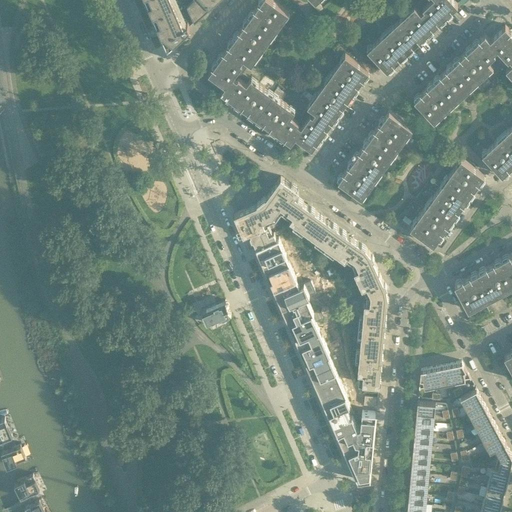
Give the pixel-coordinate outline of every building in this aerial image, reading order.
[(204,0),(148,0),(168,43),(202,11),(209,5),(204,0)] [(273,32),(288,11),(273,0),(260,0),(249,15),(273,32)] [(419,0),(415,5),(414,4),(406,11),(426,32),(445,14),(431,0),(419,0)] [(431,0),(445,14),(457,3),(454,0),(431,0)] [(322,6),(317,1),(313,5),(318,10),(322,6)] [(406,50),(425,33),(426,32),(406,11),(387,29),(406,50)] [(257,54),(273,32),(249,15),(234,37),(257,54)] [(485,32),(473,43),(492,63),(499,57),(492,50),(497,45),(501,50),(511,39),(511,31),(505,24),(489,38),(485,32)] [(406,50),(387,29),(367,47),(387,69),(406,50)] [(234,37),(218,58),(234,70),(231,75),(237,79),(242,72),(249,62),(251,63),(257,54),(234,37)] [(492,50),(499,57),(507,66),(506,67),(511,74),(511,39),(501,50),(497,45),(492,50)] [(473,43),(453,61),(473,83),(493,65),(492,63),(473,43)] [(352,91),(368,69),(345,52),(329,74),(352,91)] [(220,90),(233,99),(250,77),(242,72),(237,79),(231,75),(234,70),(218,58),(208,71),(225,83),(220,90)] [(453,61),(433,79),(453,101),(473,83),(453,61)] [(352,91),(329,74),(313,95),(337,112),(352,91)] [(250,77),(233,99),(255,115),(272,92),(251,76),(250,77)] [(434,119),(453,101),(433,79),(414,98),(434,119)] [(272,92),(255,115),(278,131),(294,109),(295,108),(272,92)] [(337,112),(313,95),(307,103),(308,104),(301,114),(295,122),(301,126),(304,121),(321,133),(337,112)] [(389,108),(369,135),(393,152),(400,142),(412,126),(389,108)] [(294,109),(278,131),(291,141),(295,135),(312,147),(321,133),(304,121),(301,126),(295,122),(301,114),(294,109)] [(413,127),(420,132),(423,128),(417,123),(413,127)] [(511,123),(508,127),(501,133),(511,144),(511,123)] [(502,173),(511,163),(511,144),(501,133),(482,152),(502,173)] [(369,135),(354,157),(377,174),(393,152),(369,135)] [(460,156),(444,177),(468,195),(484,173),(460,156)] [(361,195),(377,174),(354,157),(338,178),(361,195)] [(281,175),(266,195),(280,205),(293,214),(289,218),(304,228),(317,210),(295,194),(299,189),(281,175)] [(468,195),(444,177),(429,199),(452,216),(468,195)] [(360,198),(354,193),(350,199),(356,203),(360,198)] [(452,216),(429,199),(411,223),(409,225),(433,243),(452,216)] [(249,231),(256,246),(277,237),(274,230),(269,232),(263,219),(256,203),(234,213),(243,233),(249,231)] [(339,226),(317,210),(304,228),(326,244),(339,226)] [(402,219),(399,223),(405,228),(408,224),(402,219)] [(358,240),(339,226),(326,244),(345,258),(348,254),(358,240)] [(283,244),(279,236),(277,237),(256,246),(260,254),(283,244)] [(365,245),(358,240),(348,254),(355,259),(359,267),(354,269),(362,287),(367,285),(370,293),(369,302),(387,303),(387,294),(386,286),(383,280),(371,252),(365,245)] [(283,244),(260,254),(263,262),(286,252),(283,244)] [(511,251),(502,257),(511,275),(511,251)] [(286,252),(263,262),(266,270),(289,260),(286,252)] [(511,275),(502,257),(478,270),(492,296),(511,284),(511,275)] [(289,260),(266,270),(270,278),(293,268),(289,260)] [(178,269),(181,280),(193,277),(190,266),(178,269)] [(293,268),(270,278),(273,286),(296,276),(293,268)] [(454,283),(468,309),(492,296),(478,270),(454,283)] [(296,276),(273,286),(277,294),(300,284),(296,276)] [(309,293),(305,282),(300,284),(277,294),(282,305),(307,294),(309,293)] [(289,321),(312,311),(313,310),(307,294),(282,305),(289,321)] [(206,323),(230,313),(226,305),(227,304),(228,303),(228,302),(227,301),(227,300),(226,300),(225,300),(224,300),(200,310),(206,323)] [(387,303),(369,302),(364,301),(362,325),(384,327),(387,303)] [(312,311),(289,321),(292,329),(315,319),(312,311)] [(315,319),(292,329),(296,337),(319,327),(315,319)] [(384,327),(362,325),(360,347),(382,349),(384,327)] [(322,335),(319,327),(296,337),(299,345),(322,335)] [(322,335),(299,345),(303,353),(326,343),(322,335)] [(326,343),(303,353),(306,361),(328,352),(329,351),(326,343)] [(382,349),(360,347),(358,371),(363,371),(362,382),(379,384),(382,349)] [(332,360),(328,352),(306,361),(310,369),(332,360)] [(505,362),(502,356),(495,359),(499,366),(505,362)] [(332,360),(310,369),(313,377),(335,368),(332,360)] [(470,376),(461,360),(451,362),(455,379),(470,376)] [(455,379),(451,362),(441,364),(445,382),(455,379)] [(445,382),(441,364),(431,366),(435,383),(445,382)] [(435,383),(431,366),(421,368),(419,387),(435,383)] [(335,368),(313,377),(317,385),(339,376),(335,368)] [(339,376),(317,385),(321,394),(343,384),(339,376)] [(343,384),(321,394),(324,402),(346,393),(343,384)] [(481,396),(476,387),(475,387),(460,395),(465,405),(481,396)] [(350,402),(346,393),(324,402),(328,411),(346,404),(350,402)] [(377,396),(365,395),(364,403),(377,405),(377,396)] [(486,405),(481,396),(465,405),(470,414),(486,405)] [(434,411),(435,401),(419,399),(418,399),(417,410),(434,411)] [(350,414),(346,404),(328,411),(333,421),(350,414)] [(491,414),(486,405),(470,414),(475,423),(491,414)] [(362,410),(361,423),(375,425),(376,411),(362,410)] [(433,421),(434,411),(417,410),(416,420),(433,421)] [(350,414),(333,421),(337,431),(356,422),(352,413),(350,414)] [(496,423),(491,414),(475,423),(480,432),(496,423)] [(4,417),(0,418),(0,439),(11,436),(4,417)] [(432,432),(433,421),(416,420),(415,430),(432,432)] [(356,422),(337,431),(341,440),(356,433),(357,425),(356,422)] [(357,425),(356,433),(360,436),(374,438),(375,425),(361,423),(357,425)] [(500,432),(496,423),(480,432),(485,441),(500,432)] [(431,442),(432,432),(415,430),(414,440),(431,442)] [(505,441),(500,432),(485,441),(490,450),(492,449),(505,441)] [(356,433),(341,440),(346,452),(359,446),(360,436),(356,433)] [(360,436),(359,446),(360,449),(372,451),(374,438),(360,436)] [(430,452),(431,442),(414,440),(413,450),(430,452)] [(511,455),(511,454),(505,441),(492,449),(497,457),(511,455)] [(20,444),(1,451),(7,465),(25,458),(20,444)] [(359,446),(346,452),(353,468),(358,466),(358,463),(360,449),(359,446)] [(360,449),(358,463),(371,465),(372,451),(360,449)] [(430,462),(430,452),(413,450),(412,460),(430,462)] [(509,470),(511,457),(511,455),(497,457),(495,466),(509,470)] [(429,472),(430,462),(412,460),(411,471),(429,472)] [(358,466),(353,468),(358,479),(370,477),(371,465),(358,463),(358,466)] [(506,480),(509,470),(495,466),(492,465),(489,476),(506,480)] [(428,482),(429,472),(411,471),(410,481),(428,482)] [(32,474),(14,482),(21,496),(39,487),(32,474)] [(504,490),(506,480),(489,476),(487,486),(504,490)] [(427,493),(428,482),(410,481),(409,491),(427,493)] [(501,500),(504,490),(487,486),(484,495),(501,500)] [(426,503),(427,493),(409,491),(408,501),(426,503)] [(499,510),(501,500),(484,495),(482,505),(499,510)] [(44,511),(39,500),(25,506),(28,511),(44,511)] [(415,511),(424,511),(426,503),(408,501),(407,511),(415,511)]
